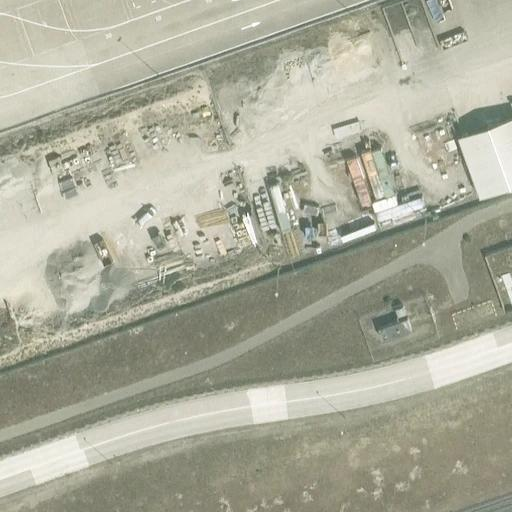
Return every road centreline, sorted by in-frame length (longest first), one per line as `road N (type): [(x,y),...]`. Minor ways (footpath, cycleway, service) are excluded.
road 1 (unknown): [(511,45),(213,171),(0,248)]
road 2 (unknown): [(0,102),(312,0)]
